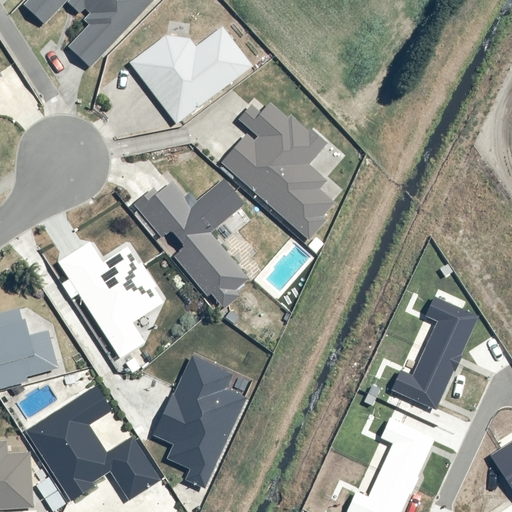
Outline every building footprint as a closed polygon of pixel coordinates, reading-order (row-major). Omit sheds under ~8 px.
[(68,48),(90,70),(155,0),(29,0),(23,7),(43,25),(69,0),(93,22),(68,48)] [(165,35),(129,63),(176,124),(252,67),(221,27),(196,47),(189,39),(165,35)] [(245,134),(220,162),(309,240),(325,221),(321,218),(334,203),(319,190),(326,181),(308,165),(325,146),(290,115),(287,119),(270,103),(260,114),(251,105),(237,119),(258,136),(253,140),(245,134)] [(153,189),(133,204),(161,237),(169,231),(183,246),(172,254),(221,311),(240,297),(234,289),(248,280),(210,234),(244,205),(222,181),(191,208),(170,183),(157,194),(153,189)] [(89,243),(57,262),(120,359),(145,342),(132,323),(162,303),(126,248),(101,263),(89,243)] [(403,367),(393,389),(439,409),(481,316),(437,295),(428,316),(439,320),(416,373),(403,367)] [(0,388),(26,382),(25,377),(57,369),(46,329),(25,335),(18,307),(0,312),(0,388)] [(191,357),(152,435),(173,444),(165,459),(189,470),(185,480),(205,489),(245,398),(226,389),(233,375),(191,357)] [(95,386),(25,430),(70,501),(94,487),(91,482),(109,472),(128,500),(160,481),(130,436),(106,452),(88,426),(112,412),(95,386)] [(358,489),(349,511),(352,511),(403,511),(436,437),(393,416),(384,438),(395,442),(372,495),(358,489)] [(0,509),(32,508),(29,452),(7,454),(6,441),(0,441),(0,509)] [(511,444),(493,456),(511,485),(511,444)]
